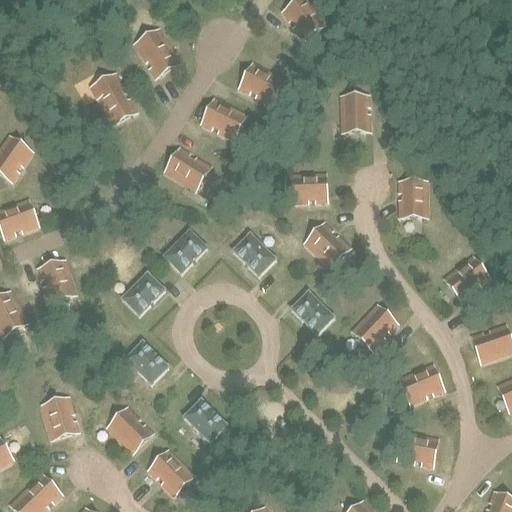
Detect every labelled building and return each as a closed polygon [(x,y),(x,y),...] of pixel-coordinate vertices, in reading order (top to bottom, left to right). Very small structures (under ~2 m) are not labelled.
[(304,45),(327,28),(307,0),(305,0),(283,17),(304,45)] [(156,81),(180,66),(163,37),(139,52),(156,81)] [(271,109),(284,84),(254,68),(241,93),(271,109)] [(128,103),(125,97),(127,96),(116,76),(89,91),(112,131),(139,116),(131,102),(128,103)] [(342,134),(373,133),(371,100),(341,101),(342,134)] [(233,143),(245,117),(216,103),(203,128),(233,143)] [(0,175),(13,185),(33,156),(10,140),(0,154),(0,175)] [(195,163),(189,159),(191,157),(180,150),(164,176),(196,196),(212,170),(196,160),(195,163)] [(293,208),(327,206),(326,177),(292,178),(293,208)] [(399,220),(430,219),(429,185),(399,186),(399,220)] [(0,226),(6,242),(37,230),(28,204),(0,214),(0,226)] [(331,270),(351,250),(326,226),(306,247),(331,270)] [(181,277),(207,252),(189,234),(163,260),(181,277)] [(258,281),(276,263),(250,237),(232,254),(258,281)] [(465,304),(491,283),(472,260),(446,281),(465,304)] [(49,305),(76,296),(67,265),(39,274),(49,305)] [(139,319),(165,293),(148,275),(121,301),(139,319)] [(318,339),(336,321),(310,295),(292,312),(318,339)] [(0,336),(2,340),(28,326),(11,296),(0,302),(0,336)] [(374,354),(398,328),(377,309),(353,334),(374,354)] [(482,367),(511,357),(511,340),(508,328),(473,339),(482,367)] [(151,388),(169,370),(143,344),(125,362),(151,388)] [(411,408),(443,396),(432,368),(400,379),(411,408)] [(52,442),(79,433),(70,402),(42,410),(52,442)] [(210,446),(228,429),(202,402),(184,420),(210,446)] [(133,456),(153,437),(128,411),(108,430),(133,456)] [(433,474),(439,442),(404,435),(398,467),(433,474)] [(0,472),(13,464),(0,443),(0,472)] [(174,499),(195,479),(170,454),(149,474),(174,499)] [(15,511),(49,511),(63,499),(41,477),(11,508),(15,511)] [(511,511),(511,503),(493,496),(486,511),(511,511)]
